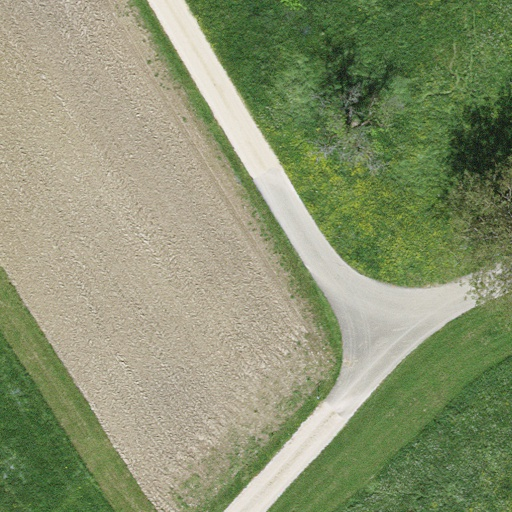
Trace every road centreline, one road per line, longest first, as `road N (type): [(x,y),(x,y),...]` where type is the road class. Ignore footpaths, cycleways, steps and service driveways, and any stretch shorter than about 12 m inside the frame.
road 1 (track): [(393,341),(317,262),(162,0)]
road 2 (track): [(245,511),(393,341),(511,276)]
